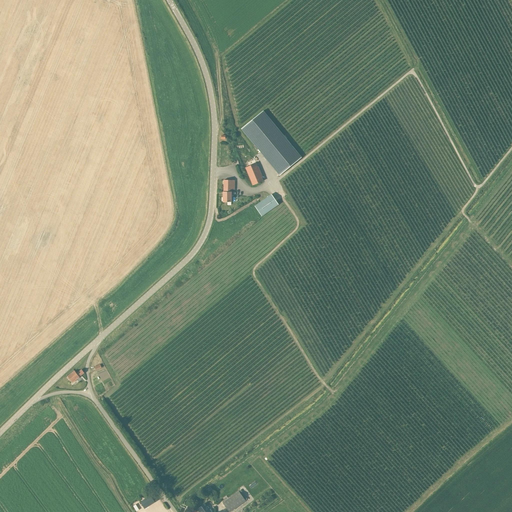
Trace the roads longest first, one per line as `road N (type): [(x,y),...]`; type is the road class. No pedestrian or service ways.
road 1 (tertiary): [(98,340),(199,246),(208,219),(209,94),(167,0)]
road 2 (unclassified): [(174,511),(92,394)]
